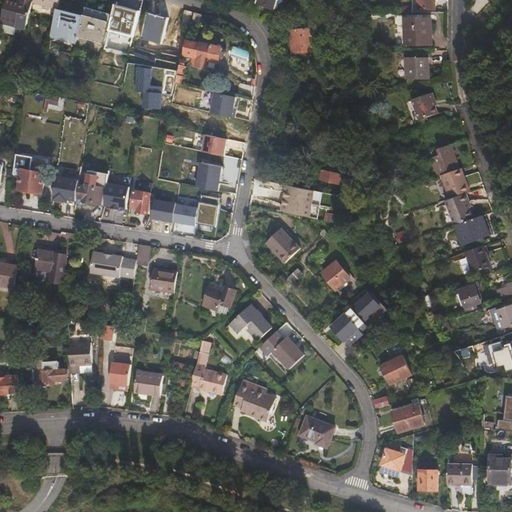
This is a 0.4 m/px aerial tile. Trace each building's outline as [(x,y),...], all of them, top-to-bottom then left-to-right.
[(28,31),(36,4),(22,0),(17,0),(17,4),(10,2),(3,24),(18,28),(28,31)] [(38,0),(37,4),(61,11),(63,0),(38,0)] [(115,15),(118,0),(108,0),(105,11),(115,15)] [(419,0),(419,9),(437,9),(437,0),(440,0),(419,0)] [(107,41),(115,15),(105,11),(90,6),(86,21),(82,33),(107,41)] [(184,26),(193,28),(198,13),(189,10),(184,26)] [(148,32),(169,35),(171,15),(151,12),(148,32)] [(202,30),(207,15),(198,13),(193,28),(202,30)] [(82,33),(86,21),(60,14),(52,39),(66,43),(78,46),(82,33)] [(432,22),(396,21),(395,47),(431,48),(432,22)] [(15,36),(18,28),(3,24),(1,32),(15,36)] [(315,32),(298,31),(297,55),(315,55),(315,32)] [(76,54),(78,46),(66,43),(64,50),(76,54)] [(203,46),(189,43),(185,57),(191,58),(194,59),(193,68),(210,71),(210,69),(216,70),(217,64),(222,65),(225,48),(204,44),(203,46)] [(238,47),(237,56),(253,58),(254,49),(238,47)] [(191,58),(185,57),(180,75),(186,76),(191,58)] [(426,61),(404,59),(404,82),(425,82),(426,61)] [(143,65),(141,91),(148,91),(147,107),(167,108),(170,68),(143,65)] [(178,82),(188,84),(189,77),(186,76),(180,75),(178,82)] [(255,97),(257,84),(241,81),(237,94),(255,97)] [(101,96),(104,87),(98,85),(95,94),(101,96)] [(218,91),(215,112),(239,116),(243,96),(218,91)] [(67,112),(70,99),(63,97),(51,95),(47,111),(50,112),(51,108),(67,112)] [(433,106),(435,105),(433,97),(412,104),(419,123),(437,118),(435,110),(433,106)] [(229,154),(232,137),(208,134),(206,151),(229,154)] [(200,163),(205,139),(190,135),(185,160),(200,163)] [(456,147),(439,153),(441,159),(432,162),(438,179),(441,178),(460,172),(455,158),(459,157),(456,147)] [(224,181),(240,183),(243,157),(227,155),(224,181)] [(199,186),(221,190),(226,164),(203,160),(199,186)] [(24,161),(23,170),(50,175),(51,166),(24,161)] [(56,200),(79,201),(81,167),(58,166),(56,200)] [(343,171),(324,167),(322,178),(341,181),(343,171)] [(50,175),(23,170),(19,190),(46,195),(50,175)] [(460,172),(441,178),(450,202),(465,197),(466,197),(463,186),(467,185),(462,172),(460,172)] [(106,188),(106,181),(107,175),(98,174),(96,185),(88,184),(88,187),(82,186),(80,201),(104,205),(106,194),(106,188)] [(177,202),(180,182),(171,180),(168,200),(177,202)] [(116,183),(106,181),(106,188),(106,194),(114,195),(116,183)] [(471,196),(467,185),(463,186),(466,197),(471,196)] [(146,213),(150,191),(135,189),(132,207),(138,207),(137,212),(146,213)] [(305,199),(284,195),(283,205),(303,208),(305,199)] [(465,197),(450,202),(444,204),(452,229),(472,223),(467,206),(468,206),(465,197)] [(472,223),(452,229),(458,249),(476,244),(475,243),(488,239),(482,220),(472,223)] [(283,230),(268,244),(287,265),(302,250),(283,230)] [(405,233),(398,236),(401,243),(409,240),(405,233)] [(146,266),(149,247),(139,245),(137,261),(136,264),(146,266)] [(488,269),(481,248),(462,254),(464,260),(469,273),(469,274),(488,269)] [(62,283),(66,255),(38,251),(35,269),(41,270),(40,277),(51,279),(51,281),(62,283)] [(134,278),(136,264),(137,261),(122,259),(122,257),(93,253),(90,274),(119,278),(119,276),(134,278)] [(0,285),(15,288),(19,266),(4,264),(5,261),(0,260),(0,285)] [(461,275),(469,273),(464,260),(456,261),(461,275)] [(339,263),(327,275),(342,291),(355,280),(339,263)] [(175,294),(178,273),(153,268),(150,290),(175,294)] [(300,270),(290,280),(296,286),(306,276),(300,270)] [(506,288),(496,290),(500,299),(511,295),(511,284),(511,282),(505,284),(506,288)] [(217,311),(217,309),(220,304),(231,308),(237,292),(227,288),(227,289),(215,284),(212,290),(210,289),(204,305),(217,311)] [(456,290),(457,293),(472,288),(475,299),(478,298),(474,285),(456,290)] [(457,293),(462,308),(477,304),(475,299),(472,288),(457,293)] [(433,294),(423,299),(429,309),(438,304),(433,294)] [(353,312),(333,330),(352,351),(368,337),(360,328),(382,309),(371,296),(353,311),(353,312)] [(220,304),(217,309),(228,314),(231,308),(220,304)] [(463,314),(479,308),(477,304),(462,308),(463,314)] [(500,330),(511,326),(511,305),(503,307),(493,310),(492,308),(486,310),(495,335),(501,333),(500,330)] [(258,344),(274,330),(253,306),(231,327),(240,337),(247,331),(258,344)] [(136,330),(144,331),(146,318),(138,317),(136,330)] [(112,342),(113,332),(114,326),(100,324),(100,340),(112,342)] [(501,333),(502,335),(511,331),(511,326),(500,330),(501,333)] [(69,334),(69,335),(70,344),(91,344),(91,333),(69,334)] [(273,352),(283,342),(277,335),(276,334),(260,350),(261,351),(268,357),(273,352)] [(283,342),(273,352),(289,371),(304,357),(287,339),(283,342)] [(202,343),(191,387),(202,390),(201,392),(223,398),(228,377),(206,372),(207,369),(205,369),(210,345),(202,343)] [(91,344),(70,344),(72,371),(81,370),(81,362),(92,361),(91,344)] [(115,346),(114,361),(133,362),(133,347),(115,346)] [(398,359),(379,368),(389,388),(408,379),(398,359)] [(185,388),(189,362),(174,360),(172,375),(178,376),(177,387),(185,388)] [(81,362),(81,370),(93,369),(92,361),(81,362)] [(129,385),(131,364),(113,362),(110,382),(129,385)] [(68,381),(67,371),(60,372),(60,365),(37,367),(39,386),(56,384),(56,382),(68,381)] [(135,391),(161,395),(163,376),(137,372),(135,391)] [(21,391),(19,375),(7,375),(7,374),(0,374),(0,393),(8,393),(8,392),(21,391)] [(428,374),(415,378),(418,387),(425,385),(424,382),(430,380),(428,374)] [(279,399),(268,394),(254,386),(255,382),(246,378),(236,402),(244,406),(243,408),(248,410),(248,412),(267,421),(279,399)] [(496,381),(487,380),(487,396),(496,397),(496,381)] [(110,388),(128,391),(129,385),(110,382),(110,388)] [(254,386),(268,394),(270,389),(255,382),(254,386)] [(377,401),(380,410),(390,406),(388,399),(377,401)] [(410,406),(391,411),(397,435),(423,428),(416,402),(410,404),(410,406)] [(498,426),(484,424),(484,432),(504,434),(506,425),(511,425),(511,409),(501,408),(498,426)] [(330,450),(339,430),(310,417),(302,435),(318,443),(318,445),(330,450)] [(465,428),(450,428),(450,440),(465,441),(465,428)] [(412,460),(412,451),(402,449),(400,456),(412,460)] [(399,474),(411,478),(412,460),(400,456),(386,452),(381,469),(382,470),(380,476),(396,481),(399,474)] [(511,457),(511,465),(511,464),(511,454),(501,453),(501,457),(511,457)] [(489,484),(510,485),(511,465),(511,457),(501,457),(490,456),(489,484)] [(473,465),(448,464),(447,484),(472,485),(472,479),(473,466),(473,465)] [(438,475),(418,474),(418,494),(437,495),(438,475)] [(306,507),(309,499),(301,495),(298,503),(306,507)]
